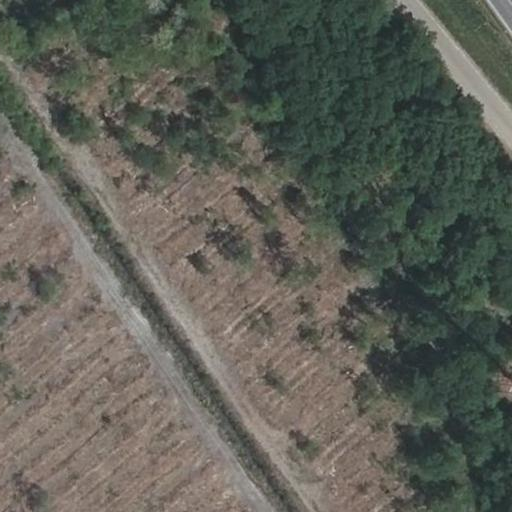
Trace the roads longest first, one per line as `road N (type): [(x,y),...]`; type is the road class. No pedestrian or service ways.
road 1 (track): [(315,511),(0,51)]
road 2 (unclassified): [(511,121),(409,0)]
